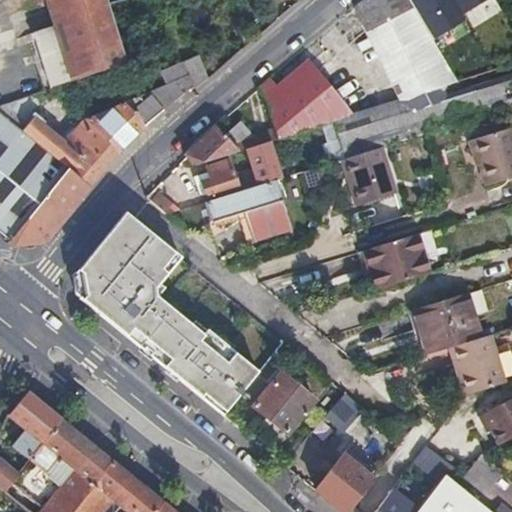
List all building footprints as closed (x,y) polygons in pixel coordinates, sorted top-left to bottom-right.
[(30,36),(47,90),(72,81),(124,61),(106,4),(104,0),(52,0),(60,27),(30,36)] [(409,0),(360,0),(351,8),(407,97),(421,92),(455,81),(409,0)] [(486,14),(477,0),(434,0),(431,2),(451,35),(486,14)] [(188,75),(192,85),(201,77),(195,59),(183,63),(188,75)] [(304,70),(286,84),(282,87),(288,93),(282,98),(285,101),(311,76),(304,70)] [(274,128),(277,139),(332,122),(350,115),(311,76),(285,101),(282,98),(288,93),(282,87),(286,84),(275,74),(256,90),(265,101),(274,128)] [(86,118),(122,150),(146,121),(192,85),(188,75),(85,117),(86,118)] [(350,115),(332,122),(343,161),(379,150),(425,136),(511,108),(511,75),(411,108),(407,97),(350,115)] [(201,77),(192,85),(194,90),(203,82),(201,77)] [(0,232),(15,244),(45,242),(90,189),(28,140),(0,117),(0,232)] [(28,140),(90,189),(122,150),(86,118),(62,145),(54,138),(60,132),(56,129),(28,140)] [(184,157),(186,159),(193,167),(277,139),(274,128),(251,137),(239,122),(222,135),(215,126),(208,132),(184,157)] [(473,142),(480,165),(486,186),(511,177),(511,136),(510,130),(473,142)] [(474,167),(480,165),(473,142),(467,144),(474,167)] [(213,192),(214,196),(238,189),(239,193),(264,186),(275,182),(282,180),(272,149),(245,157),(251,177),(236,182),(229,160),(206,167),(208,175),(193,180),(198,196),(213,192)] [(379,150),(343,161),(341,162),(345,176),(351,178),(359,204),(393,195),(379,150)] [(302,171),(308,187),(322,183),(317,167),(302,171)] [(351,178),(345,176),(354,205),(359,204),(351,178)] [(239,193),(204,204),(209,223),(241,213),(249,243),(289,230),(275,182),(264,186),(239,193)] [(159,194),(150,202),(167,216),(178,212),(159,194)] [(176,345),(159,364),(220,414),(242,387),(275,347),(280,340),(128,216),(124,213),(73,277),(74,279),(109,307),(117,296),(176,345)] [(354,255),(365,292),(418,276),(407,238),(354,255)] [(420,339),(424,354),(440,349),(479,338),(466,293),(417,308),(425,337),(420,339)] [(410,310),(420,339),(425,337),(417,308),(410,310)] [(458,396),(462,395),(508,383),(493,333),(479,338),(440,349),(449,379),(454,378),(458,396)] [(275,347),(288,355),(292,350),(280,340),(275,347)] [(275,347),(242,387),(254,397),(288,355),(275,347)] [(286,433),(312,401),(294,386),(298,382),(284,370),(253,406),(286,433)] [(0,433),(9,421),(27,396),(4,377),(0,387),(0,433)] [(454,378),(449,379),(454,397),(458,396),(454,378)] [(312,401),(326,412),(343,391),(330,380),(312,401)] [(326,412),(323,415),(342,431),(362,406),(343,391),(326,412)] [(498,446),(511,437),(511,395),(480,416),(491,434),(498,446)] [(41,446),(59,423),(27,396),(9,421),(27,435),(41,446)] [(491,434),(480,416),(475,419),(485,437),(491,434)] [(72,511),(110,464),(85,444),(59,423),(41,446),(27,464),(17,476),(4,493),(12,499),(16,494),(40,511),(72,511)] [(27,464),(41,446),(27,435),(13,454),(27,464)] [(426,446),(413,462),(439,484),(441,481),(444,480),(457,471),(426,446)] [(343,457),(315,492),(339,511),(346,511),(372,481),(343,457)] [(17,476),(0,462),(0,489),(4,493),(17,476)] [(168,511),(110,464),(72,511),(168,511)] [(482,501),(497,479),(475,466),(461,486),(482,501)] [(483,511),(444,480),(441,481),(439,484),(416,511),(483,511)] [(373,511),(415,511),(391,489),(373,511)]
